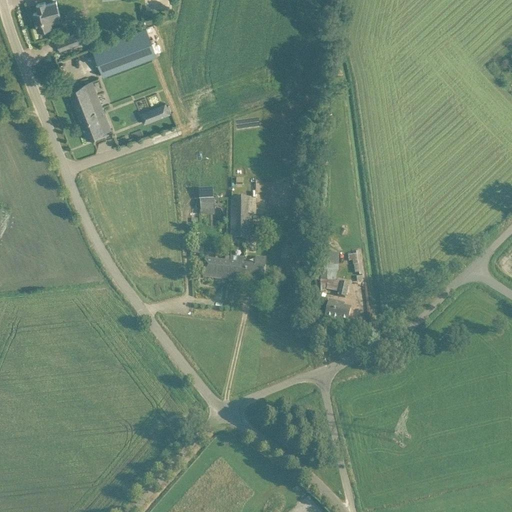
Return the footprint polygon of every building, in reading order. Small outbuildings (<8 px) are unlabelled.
[(51,26),(49,18),(60,15),(56,2),(46,4),(45,3),(45,2),(36,4),(36,5),(38,12),(33,13),(38,30),(51,26)] [(93,48),(103,75),(156,55),(146,28),(93,48)] [(56,41),(60,51),(89,40),(86,29),(56,41)] [(111,129),(92,80),(68,90),(87,139),(111,129)] [(140,113),(144,123),(169,114),(165,103),(140,113)] [(231,239),(250,239),(250,199),(231,199),(231,239)] [(214,201),(200,202),(201,211),(214,211),(214,201)] [(253,225),(266,226),(267,216),(253,216),(253,225)] [(318,249),(318,271),(321,271),(320,282),(321,291),(326,291),(326,290),(338,293),(338,296),(345,298),(349,284),(341,282),(334,281),(327,281),(327,271),(338,271),(338,255),(328,255),(328,249),(318,249)] [(352,273),(362,273),(362,254),(340,254),(340,267),(352,267),(352,273)] [(280,255),(280,279),(293,279),(293,255),(280,255)] [(205,260),(203,278),(233,281),(235,263),(243,264),(244,259),(231,257),(231,263),(225,262),(215,261),(205,260)] [(235,263),(233,281),(264,284),(265,274),(265,266),(243,264),(235,263)] [(344,308),(344,303),(330,300),(325,321),(340,324),(340,321),(348,323),(351,309),(344,308)]
